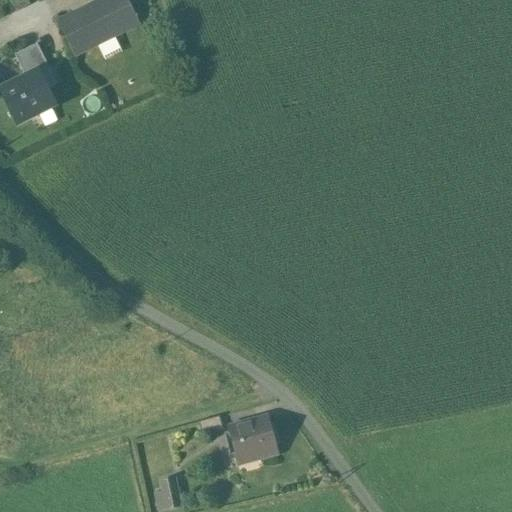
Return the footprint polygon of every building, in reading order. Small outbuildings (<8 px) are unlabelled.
[(94,0),(97,5),(60,24),(76,56),(98,45),(105,59),(122,51),(114,37),(139,24),(126,0),(94,0)] [(37,45),(15,56),(27,79),(38,73),(39,73),(49,68),(37,45)] [(27,79),(1,92),(18,126),(56,107),(39,73),(38,73),(27,79)] [(267,419),(228,431),(240,469),(279,456),(267,419)] [(179,500),(174,480),(161,483),(166,503),(179,500)]
